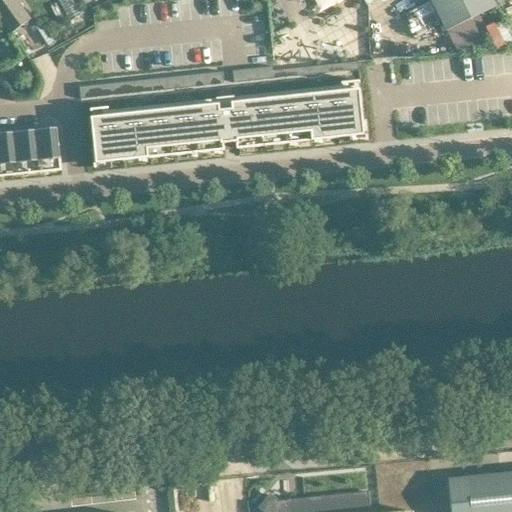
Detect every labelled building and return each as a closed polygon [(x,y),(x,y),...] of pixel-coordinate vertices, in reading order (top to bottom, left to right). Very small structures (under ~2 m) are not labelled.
[(0,0),(0,16),(12,33),(31,20),(15,0),(0,0)] [(493,0),(431,0),(438,14),(447,32),(497,8),(493,0)] [(260,22),(239,25),(243,58),(264,55),(260,22)] [(358,62),(345,64),(346,72),(359,70),(358,62)] [(345,64),(333,65),(334,73),(346,72),(345,64)] [(333,65),(321,66),(322,74),(334,73),(333,65)] [(321,66),(309,67),(310,75),(322,74),(321,66)] [(274,67),(265,68),(266,80),(274,79),(273,71),(274,71),(274,67)] [(309,67),(297,69),(298,77),(310,75),(309,67)] [(265,68),(257,69),(258,81),(266,80),(265,68)] [(257,69),(249,70),(250,82),(258,81),(257,69)] [(297,69),(285,70),(286,78),(298,77),(297,69)] [(249,70),(241,71),(242,83),(250,82),(249,70)] [(274,71),(273,71),(274,79),(286,78),(285,70),(274,71)] [(241,71),(233,71),(234,83),(242,83),(241,71)] [(223,72),(215,73),(216,85),(224,84),(223,72)] [(215,73),(207,74),(208,86),(216,85),(215,73)] [(207,74),(199,75),(200,87),(208,86),(207,74)] [(199,75),(191,76),(192,88),(200,87),(199,75)] [(191,76),(183,77),(184,89),(192,88),(191,76)] [(175,77),(167,78),(168,90),(176,90),(175,77)] [(183,77),(175,77),(176,90),(184,89),(183,77)] [(167,78),(159,79),(160,91),(168,90),(167,78)] [(159,79),(151,80),(152,92),(160,91),(159,79)] [(151,80),(143,81),(144,93),(152,92),(151,80)] [(143,81),(135,82),(136,94),(144,93),(143,81)] [(127,82),(119,83),(120,95),(128,95),(127,82)] [(135,82),(127,82),(128,95),(136,94),(135,82)] [(93,119),(92,119),(97,165),(140,160),(139,154),(147,153),(148,160),(165,158),(164,151),(172,150),(173,157),(190,155),(189,148),(197,148),(198,154),(215,152),(214,146),(222,145),(223,152),(225,151),(225,145),(237,144),(238,150),(240,150),(240,143),(247,142),(248,149),(265,147),(265,141),(272,140),(273,146),(291,144),(290,138),(298,137),(298,144),(316,142),(315,135),(323,134),(323,141),(366,136),(361,90),(360,90),(360,84),(359,84),(359,83),(343,85),(343,87),(235,99),(232,99),(232,98),(220,99),(220,101),(218,101),(109,112),(109,110),(93,112),(93,113),(93,119)] [(119,83),(111,84),(112,96),(120,95),(119,83)] [(111,84),(103,85),(104,97),(112,96),(111,84)] [(103,85),(95,86),(96,98),(104,97),(103,85)] [(95,86),(87,87),(88,99),(96,98),(95,86)] [(87,87),(79,88),(81,100),(88,99),(87,87)] [(420,114),(420,138),(475,136),(475,112),(420,114)] [(58,129),(35,131),(40,174),(62,171),(58,129)] [(35,131),(14,134),(18,176),(40,174),(35,131)] [(14,134),(0,134),(0,177),(18,176),(14,134)] [(511,511),(511,472),(450,479),(453,511),(511,511)] [(260,509),(264,511),(413,511),(414,511),(413,511),(370,511),(369,493),(279,503),(270,496),(260,509)]
